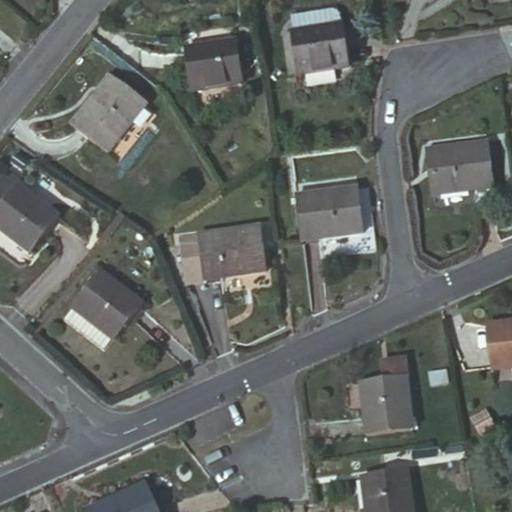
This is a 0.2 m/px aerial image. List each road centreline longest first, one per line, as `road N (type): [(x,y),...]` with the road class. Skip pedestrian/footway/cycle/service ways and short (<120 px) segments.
road 1 (residential): [(94,440),(403,295)]
road 2 (residential): [(403,295),(381,107),(502,43)]
road 3 (unknown): [(250,367),(270,448),(220,477)]
road 4 (residential): [(94,440),(0,340)]
road 5 (residential): [(0,103),(85,0)]
